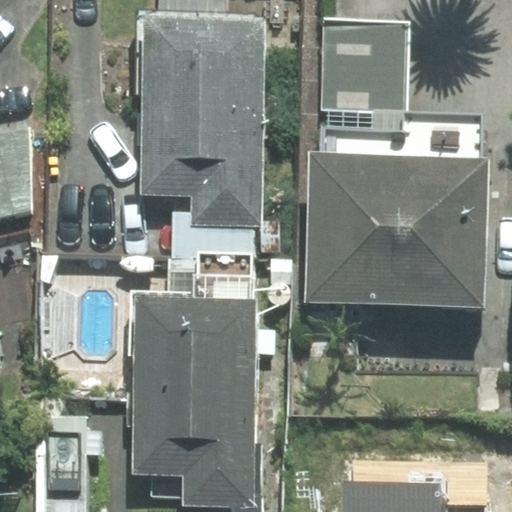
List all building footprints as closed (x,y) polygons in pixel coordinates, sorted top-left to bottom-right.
[(279,229),(291,27),(167,20),(156,202),(207,205),(206,219),(186,217),(184,257),(266,262),(266,257),(289,258),(290,230),(279,229)] [(420,137),(426,27),(334,23),(329,117),(342,117),(342,133),(420,137)] [(43,133),(0,141),(0,222),(42,215),(43,133)] [(511,213),(511,166),(334,160),(325,310),(505,316),(511,213)] [(240,511),(270,511),(282,308),(158,301),(148,480),(199,483),(197,510),(240,511)] [(0,374),(11,373),(0,313),(0,374)] [(68,495),(41,495),(41,511),(94,511),(94,503),(68,503),(68,495)]
